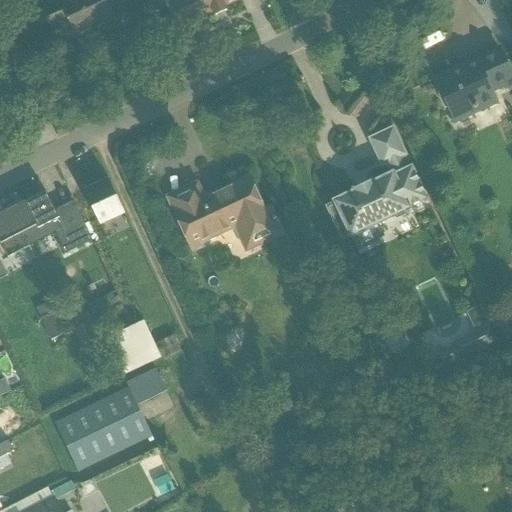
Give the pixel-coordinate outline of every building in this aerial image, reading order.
[(75,37),(130,12),(124,0),(56,0),(45,5),(57,30),(69,25),(75,37)] [(169,0),(182,26),(237,0),(169,0)] [(511,5),(510,0),(485,0),(490,17),(511,11),(511,5)] [(511,83),(511,60),(508,50),(433,77),(450,123),(499,105),(494,90),(511,83)] [(372,114),(381,103),(373,96),(363,107),(372,114)] [(350,238),(430,200),(394,126),(365,140),(375,163),(325,187),(350,238)] [(247,253),(284,235),(253,172),(206,194),(200,182),(164,199),(188,248),(234,226),(247,253)] [(99,223),(123,212),(107,176),(82,188),(99,223)] [(25,201),(42,236),(62,227),(44,191),(25,201)] [(0,237),(9,254),(42,236),(25,201),(0,214),(0,237)] [(445,325),(462,318),(444,278),(427,285),(445,325)] [(50,306),(64,343),(80,337),(67,300),(50,306)] [(99,340),(117,379),(161,359),(143,320),(99,340)] [(177,359),(189,355),(182,337),(171,341),(177,359)] [(169,376),(147,386),(155,404),(177,394),(169,376)] [(125,386),(54,422),(78,470),(149,434),(125,386)] [(0,469),(13,462),(2,442),(0,443),(0,469)] [(158,474),(175,466),(169,451),(151,458),(158,474)] [(176,495),(188,489),(180,473),(168,479),(176,495)] [(69,491),(74,504),(91,496),(86,484),(69,491)] [(0,500),(0,511),(11,511),(5,498),(0,500)] [(57,511),(53,502),(29,511),(57,511)]
